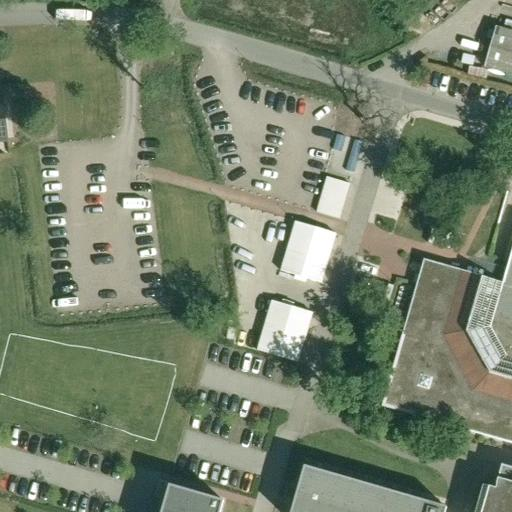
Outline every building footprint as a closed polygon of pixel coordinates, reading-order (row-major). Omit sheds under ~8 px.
[(511,14),(500,11),(482,77),(511,84),(511,14)] [(310,206),(337,212),(345,178),(318,171),(310,206)] [(335,234),(293,223),(279,275),(321,287),(335,234)] [(380,403),(511,446),(511,245),(498,287),(492,285),(427,263),(380,403)] [(312,311),(271,299),(256,351),(297,363),(312,311)] [(511,511),(511,491),(500,488),(496,503),(475,497),(470,511),(511,511)] [(220,511),(222,506),(169,491),(162,511),(220,511)] [(283,511),(341,511),(290,495),(283,511)]
